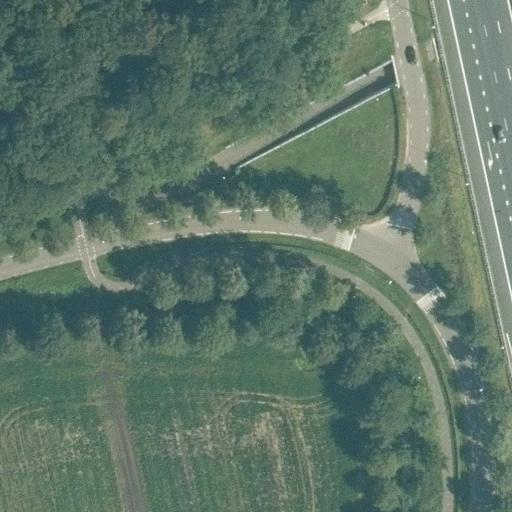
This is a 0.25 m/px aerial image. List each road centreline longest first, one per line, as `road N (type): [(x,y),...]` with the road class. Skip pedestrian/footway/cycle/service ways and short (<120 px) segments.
road 1 (tertiary): [(0,270),(133,233),(228,221),(313,225),(387,258)]
road 2 (tertiary): [(483,511),(467,367),(433,301),(387,258)]
road 3 (tertiary): [(387,258),(412,198),(417,160),(395,0)]
road 4 (motorway): [(485,0),(511,124)]
